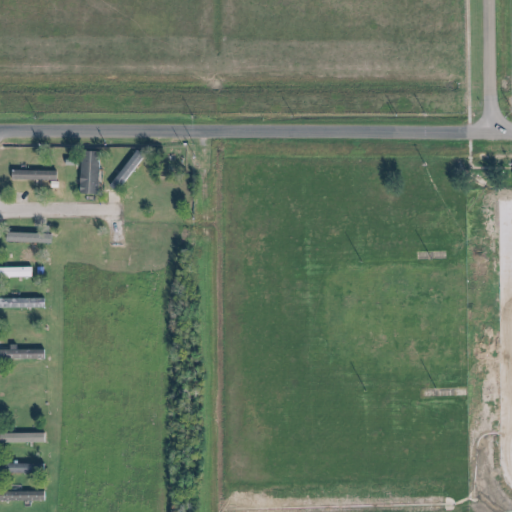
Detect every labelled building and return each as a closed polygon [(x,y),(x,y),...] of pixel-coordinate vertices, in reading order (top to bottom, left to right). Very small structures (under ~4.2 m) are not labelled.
[(113,185),(121,192),(149,156),(141,150),(113,185)] [(15,179),(61,180),(62,171),(15,170),(15,179)] [(37,277),(37,267),(3,268),(3,278),(37,277)] [(50,308),(50,298),(3,298),(3,308),(50,308)] [(48,350),(3,349),(3,358),(47,360),(48,350)] [(50,433),(5,433),(5,443),(50,442),(50,433)] [(45,464),(6,463),(6,474),(45,475),(45,464)] [(50,491),(3,490),(3,499),(49,500),(50,491)]
